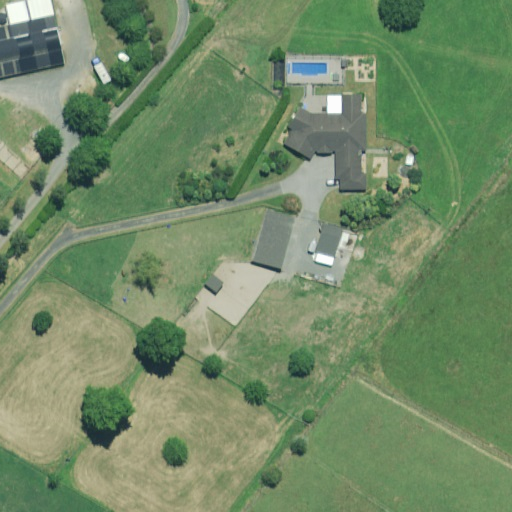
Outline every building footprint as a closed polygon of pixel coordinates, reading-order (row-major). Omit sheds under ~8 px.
[(0,79),(37,72),(28,23),(0,28),(0,79)] [(366,96),(344,96),(345,115),(299,116),(292,131),(294,131),(286,145),(312,161),(315,154),(337,154),(337,191),(366,191),(366,162),(362,162),(362,151),(367,151),(366,96)] [(297,221),(267,212),(252,262),(283,271),(297,221)] [(345,231),(326,226),(319,253),(338,258),(345,231)] [(226,284),(214,276),(207,287),(218,294),(226,284)]
